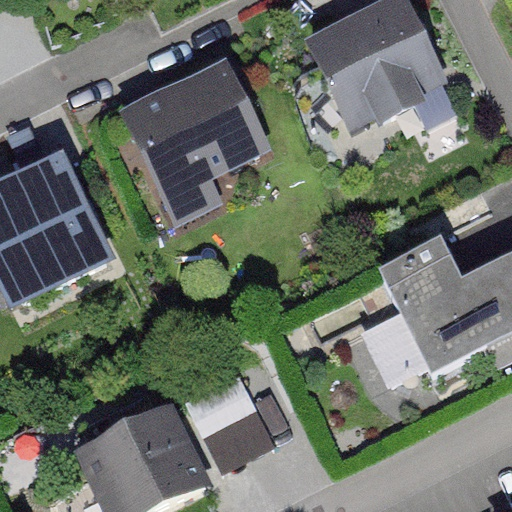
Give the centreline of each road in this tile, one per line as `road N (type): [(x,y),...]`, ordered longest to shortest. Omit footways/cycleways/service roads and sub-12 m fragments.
road 1 (residential): [(0,124),(181,36)]
road 2 (residential): [(511,422),(338,511)]
